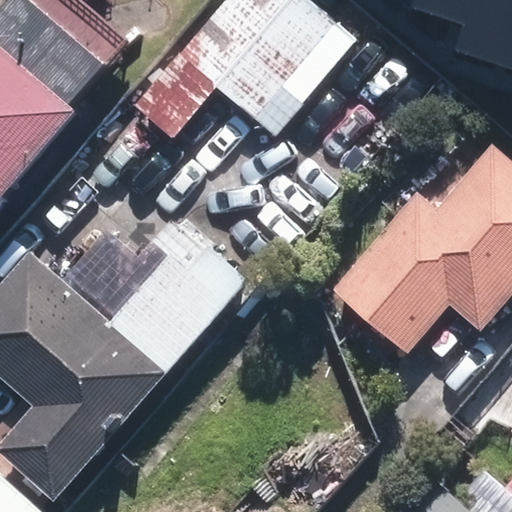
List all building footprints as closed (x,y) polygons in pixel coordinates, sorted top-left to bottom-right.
[(0,218),(85,117),(80,111),(114,70),(30,0),(22,0),(0,27),(0,218)] [(288,128),(308,146),(344,104),(323,86),(325,83),(346,99),(373,69),(352,52),(358,43),(305,0),(233,0),(140,112),(178,144),(221,91),(279,140),(288,128)] [(511,0),(478,0),(503,15),(511,0)] [(439,69),(473,96),(499,62),(465,35),(439,69)] [(486,327),(511,297),(511,171),(496,157),(438,224),(414,204),(337,293),(409,355),(457,301),(486,327)] [(0,455),(59,506),(253,284),(182,224),(103,316),(36,255),(0,296),(0,376),(39,411),(0,455)] [(213,511),(229,494),(249,511),(320,511),(374,448),(257,348),(136,488),(164,511),(213,511)] [(400,511),(472,511),(431,477),(400,511)] [(0,511),(7,511),(13,507),(0,492),(0,511)]
